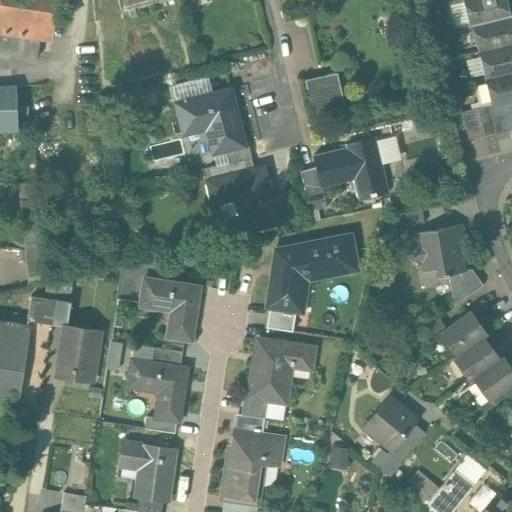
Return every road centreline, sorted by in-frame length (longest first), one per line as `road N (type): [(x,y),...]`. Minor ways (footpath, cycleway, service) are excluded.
road 1 (residential): [(196,511),(225,326)]
road 2 (residential): [(268,0),(301,128)]
road 3 (residential): [(511,274),(487,191),(511,166)]
